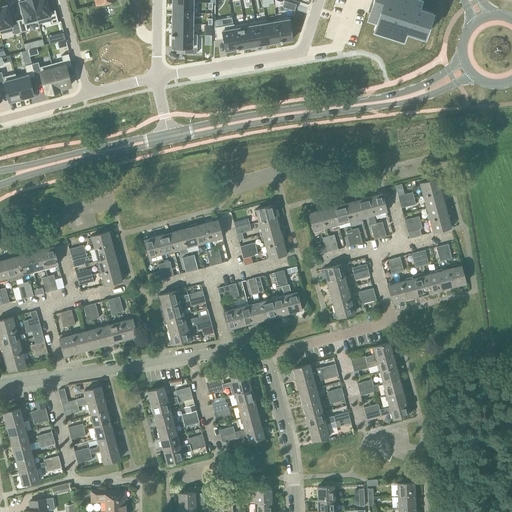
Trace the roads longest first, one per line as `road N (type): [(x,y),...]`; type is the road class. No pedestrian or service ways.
road 1 (residential): [(0,385),(242,346),(265,356)]
road 2 (tertiary): [(168,137),(398,99)]
road 3 (residential): [(265,356),(390,314),(369,250)]
road 4 (tertiary): [(0,179),(168,137)]
road 5 (residential): [(265,356),(292,463),(295,511)]
road 6 (residential): [(302,51),(156,76)]
